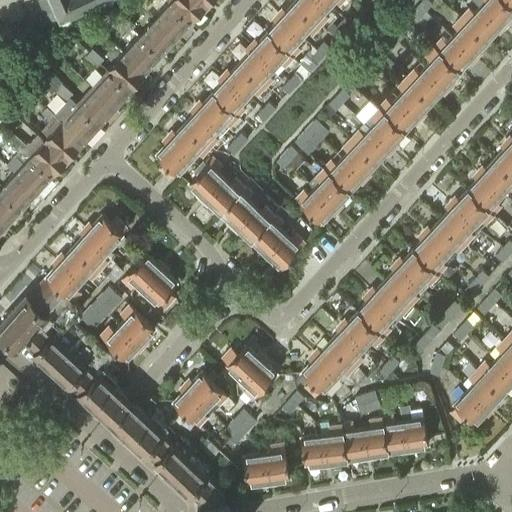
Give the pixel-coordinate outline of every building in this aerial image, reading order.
[(61,19),(70,14),(87,6),(94,9),(111,1),(111,0),(40,0),(48,15),(53,17),(59,15),(61,19)] [(155,0),(163,7),(154,17),(176,38),(192,21),(168,0),(155,0)] [(168,0),(192,21),(207,4),(202,0),(168,0)] [(295,0),(293,0),(281,15),(301,33),(307,27),(312,32),(320,23),(295,0)] [(326,0),(295,0),(320,23),(329,14),(323,9),(329,2),(326,0)] [(430,0),(421,0),(418,3),(426,10),(433,2),(430,0)] [(500,23),(511,10),(511,6),(505,0),(475,0),(480,5),(500,23)] [(418,3),(411,11),(418,18),(426,10),(418,3)] [(461,15),(487,38),(500,23),(480,5),(475,11),(469,6),(461,15)] [(351,8),(344,16),(351,23),(358,15),(351,8)] [(117,21),(123,26),(130,18),(124,13),(117,21)] [(406,19),(412,25),(418,18),(412,13),(406,19)] [(301,33),(281,15),(267,30),(293,53),(301,44),(296,39),(301,33)] [(473,53),(487,38),(461,15),(454,22),(451,19),(444,27),(447,30),(473,53)] [(344,31),(351,23),(344,16),(337,24),(344,31)] [(154,17),(139,34),(161,55),(176,38),(154,17)] [(135,23),(130,18),(123,26),(128,31),(135,23)] [(398,26),(391,34),(398,40),(405,32),(398,26)] [(285,62),(293,53),(267,30),(253,45),(274,63),(279,57),(285,62)] [(459,69),(473,53),(447,30),(434,44),(433,45),(459,69)] [(139,34),(123,51),(146,72),(161,55),(139,34)] [(391,48),(398,40),(391,34),(383,42),(391,48)] [(445,84),(459,69),(433,45),(434,44),(427,37),(419,45),(412,52),(420,60),(425,65),(445,84)] [(331,45),(330,45),(324,39),(316,47),(324,53),(331,45)] [(240,60),(265,84),(274,75),(268,70),(274,63),(253,45),(240,60)] [(324,53),(316,47),(310,54),(306,50),(298,58),(303,62),(310,69),(324,53)] [(85,55),(91,61),(98,53),(92,48),(85,55)] [(100,62),(108,68),(130,89),(146,72),(123,51),(115,61),(107,54),(104,58),(100,62)] [(104,58),(98,53),(91,61),(97,66),(100,62),(104,58)] [(378,63),(371,56),(363,64),(370,71),(378,63)] [(257,93),(265,84),(240,60),(226,76),(246,94),(252,88),(257,93)] [(445,84),(425,65),(420,60),(406,76),(431,99),(445,84)] [(289,77),(296,83),(310,69),(303,62),(289,77)] [(370,71),(363,64),(356,72),(363,79),(370,71)] [(31,90),(46,73),(38,65),(16,75),(31,90)] [(108,68),(93,85),(115,106),(130,89),(108,68)] [(67,87),(62,82),(63,81),(51,70),(48,75),(47,75),(58,85),(54,90),(61,95),(67,87)] [(246,94),(226,76),(212,91),(238,114),(246,105),(241,100),(246,94)] [(418,114),(431,99),(406,76),(392,91),(418,114)] [(289,91),(296,83),(289,77),(281,85),(289,91)] [(58,85),(50,78),(45,85),(53,92),(54,90),(58,85)] [(343,87),(350,93),(352,95),(358,88),(349,80),(343,87)] [(93,85),(78,101),(77,102),(100,123),(115,106),(93,85)] [(66,100),(71,95),(73,92),(67,87),(61,95),(66,100)] [(343,87),(336,95),(343,101),(350,93),(343,87)] [(238,114),(212,91),(198,106),(219,124),(224,118),(230,123),(238,114)] [(392,91),(378,106),(404,129),(418,114),(392,91)] [(84,140),(100,123),(77,102),(78,101),(71,95),(66,100),(55,113),(55,114),(62,120),(84,140)] [(335,109),(343,101),(336,95),(328,103),(335,109)] [(261,107),(269,114),(276,106),(269,99),(261,107)] [(323,110),(329,116),(335,109),(329,104),(323,110)] [(55,114),(55,113),(46,106),(42,111),(49,117),(48,119),(49,120),(42,128),(48,134),(46,137),(69,157),(84,140),(62,120),(55,114)] [(198,106),(185,121),(210,144),(219,135),(213,130),(219,124),(198,106)] [(390,144),(404,129),(378,106),(370,115),(365,121),(390,144)] [(254,115),(261,121),(262,122),(269,114),(261,107),(254,115)] [(315,130),(323,122),(316,116),(309,124),(315,130)] [(185,121),(171,137),(191,155),(197,148),(202,153),(210,144),(185,121)] [(376,160),(390,144),(365,121),(359,127),(351,137),(376,160)] [(315,130),(322,136),(329,128),(323,122),(315,130)] [(315,130),(309,124),(301,132),(308,138),(315,130)] [(241,144),(248,136),(241,130),(234,138),(241,144)] [(315,130),(308,138),(315,144),(322,136),(315,130)] [(308,138),(301,132),(294,140),(301,146),(308,138)] [(8,141),(14,146),(21,138),(15,133),(8,141)] [(27,143),(24,147),(31,154),(53,174),(69,157),(46,137),(45,138),(38,133),(30,141),(28,140),(26,143),(27,143)] [(180,167),(191,155),(171,137),(159,150),(166,156),(160,166),(169,174),(178,165),(180,167)] [(347,150),(344,154),(342,156),(362,175),(376,160),(351,137),(343,146),(347,150)] [(14,146),(15,148),(19,152),(24,147),(27,143),(26,143),(21,138),(14,146)] [(234,152),(241,144),(234,138),(227,146),(234,152)] [(308,138),(301,146),(307,153),(315,144),(308,138)] [(511,143),(509,141),(495,156),(511,171),(511,143)] [(291,144),(284,152),(290,158),(298,150),(291,144)] [(298,150),(290,158),(297,164),(304,156),(298,150)] [(349,190),(362,175),(342,156),(344,154),(338,150),(323,167),(349,190)] [(276,160),(283,166),(290,158),(284,152),(276,160)] [(31,154),(16,170),(38,190),(53,174),(31,154)] [(189,181),(205,195),(224,174),(217,169),(222,163),(213,155),(207,161),(204,158),(194,169),(197,172),(189,181)] [(481,171),(502,190),(507,195),(511,189),(511,171),(495,156),(481,171)] [(290,158),(283,166),(290,172),(297,164),(290,158)] [(335,205),(349,190),(323,167),(315,175),(320,180),(314,187),(335,205)] [(232,171),(229,168),(224,174),(227,177),(232,171)] [(23,207),(38,190),(16,170),(1,187),(23,207)] [(468,186),(493,210),(507,195),(502,190),(481,171),(468,186)] [(205,195),(220,209),(244,183),(235,175),(230,180),(227,177),(224,174),(205,195)] [(236,222),(254,202),(248,197),(253,191),(244,183),(220,209),(236,222)] [(454,202),(474,220),(480,225),(493,210),(468,186),(454,202)] [(1,187),(0,187),(0,216),(8,224),(23,207),(1,187)] [(295,197),(321,221),(335,205),(314,187),(309,192),(304,188),(295,197)] [(236,222),(251,236),(274,210),(265,202),(260,208),(254,202),(236,222)] [(454,202),(440,217),(466,240),(480,225),(474,220),(454,202)] [(251,236),(266,250),(285,229),(278,224),(283,218),(274,210),(251,236)] [(102,211),(87,227),(109,247),(123,231),(121,229),(127,223),(116,214),(111,220),(102,211)] [(0,232),(8,224),(0,216),(0,232)] [(466,240),(440,217),(426,232),(452,255),(466,240)] [(87,227),(74,243),(100,267),(108,257),(104,253),(109,247),(87,227)] [(285,229),(266,250),(282,264),(306,238),(296,229),(291,235),(285,229)] [(426,232),(413,247),(438,270),(452,255),(426,232)] [(510,252),(511,248),(511,239),(509,237),(502,245),(510,252)] [(74,243),(60,258),(82,278),(87,271),(92,276),(100,267),(74,243)] [(495,253),(501,259),(502,260),(510,252),(502,245),(495,253)] [(438,270),(413,247),(399,262),(424,286),(438,270)] [(142,287),(162,265),(146,251),(122,277),(132,286),(136,282),(142,287)] [(82,278),(60,258),(45,274),(46,274),(73,297),(73,296),(81,288),(76,284),(82,278)] [(399,262),(385,277),(411,301),(424,286),(399,262)] [(469,270),(475,276),(482,282),(489,274),(476,262),(469,270)] [(162,265),(142,287),(158,301),(159,300),(165,305),(175,295),(169,289),(178,280),(162,265)] [(25,293),(0,321),(0,326),(19,344),(23,340),(23,339),(41,320),(45,324),(51,317),(63,328),(73,317),(83,305),(80,303),(73,296),(73,297),(46,274),(46,275),(41,270),(23,291),(25,293)] [(482,282),(475,276),(468,284),(475,290),(482,282)] [(385,277),(371,293),(397,316),(402,310),(411,301),(385,277)] [(108,298),(116,290),(109,284),(101,291),(108,298)] [(502,293),(495,286),(487,295),(494,301),(502,293)] [(108,298),(115,304),(122,296),(116,290),(108,298)] [(94,299),(101,306),(108,298),(101,291),(94,299)] [(383,331),(391,322),(397,316),(371,293),(357,308),(383,331)] [(494,301),(487,295),(477,306),(484,313),(494,301)] [(101,306),(108,312),(115,304),(108,298),(101,306)] [(461,305),(461,304),(454,298),(447,306),(454,312),(461,305)] [(94,313),(101,306),(94,299),(87,307),(94,313)] [(125,316),(120,322),(141,342),(156,326),(130,302),(121,312),(125,316)] [(108,312),(101,306),(94,313),(101,320),(108,312)] [(447,321),(454,312),(447,306),(440,314),(447,321)] [(87,307),(80,315),(87,321),(94,313),(87,307)] [(357,308),(344,323),(364,342),(370,336),(375,340),(383,331),(357,308)] [(101,320),(94,313),(87,321),(93,327),(101,320)] [(467,316),(460,325),(467,331),(474,323),(467,316)] [(128,366),(73,317),(63,328),(51,317),(45,324),(41,320),(23,339),(23,340),(112,419),(201,501),(198,501),(200,511),(230,511),(229,501),(228,496),(226,496),(224,486),(205,469),(162,430),(168,423),(154,410),(150,414),(131,397),(114,382),(128,366)] [(126,357),(141,342),(120,322),(115,328),(110,324),(101,334),(126,357)] [(359,348),(364,342),(344,323),(330,338),(356,361),(364,352),(359,348)] [(460,325),(453,333),(460,339),(467,331),(460,325)] [(419,337),(427,343),(434,335),(427,328),(419,337)] [(447,338),(463,353),(471,345),(466,340),(471,335),(467,331),(460,339),(453,333),(447,338)] [(419,352),(427,343),(419,337),(412,345),(419,352)] [(511,371),(511,344),(504,337),(497,346),(490,352),(511,371)] [(330,338),(316,353),(337,372),(342,377),(356,361),(330,338)] [(242,376),(261,356),(245,341),(237,350),(232,345),(222,355),(228,361),(226,362),(242,376)] [(436,350),(433,361),(442,364),(445,353),(436,350)] [(503,391),(511,381),(511,371),(490,352),(485,358),(477,367),(503,391)] [(337,372),(316,353),(302,369),(310,377),(305,383),(315,392),(321,386),(322,388),(337,372)] [(386,361),(393,367),(400,359),(393,353),(386,361)] [(277,370),(261,356),(242,376),(248,382),(244,387),(253,396),(277,370)] [(393,367),(386,361),(379,369),(386,375),(393,367)] [(439,374),(442,364),(433,361),(430,371),(439,374)] [(490,407),(503,391),(477,367),(463,383),(490,407)] [(202,368),(188,384),(208,402),(214,396),(219,402),(228,392),(202,368)] [(410,382),(399,384),(401,393),(411,392),(410,382)] [(490,407),(463,383),(449,398),(455,404),(450,410),(460,420),(466,414),(475,423),(490,407)] [(203,409),(208,402),(188,384),(173,400),(199,423),(208,414),(203,409)] [(389,385),(389,386),(390,395),(401,393),(399,384),(389,385)] [(365,391),(368,400),(378,396),(375,387),(365,391)] [(289,396),(296,403),(304,395),(297,388),(289,396)] [(368,400),(365,391),(355,395),(358,403),(368,400)] [(296,403),(289,396),(283,404),(289,411),(296,403)] [(378,396),(368,400),(371,408),(381,404),(378,396)] [(368,400),(358,403),(361,412),(371,408),(368,400)] [(400,404),(402,418),(403,418),(408,446),(429,443),(423,413),(422,406),(411,408),(410,402),(400,404)] [(239,424),(250,412),(244,406),(233,418),(239,424)] [(250,412),(239,424),(246,430),(257,418),(250,412)] [(403,418),(402,418),(395,419),(394,412),(381,415),(387,450),(408,446),(403,418)] [(387,450),(381,415),(361,418),(367,453),(387,450)] [(222,430),(229,436),(239,424),(233,418),(222,430)] [(367,453),(361,418),(341,422),(347,457),(367,453)] [(322,432),(327,460),(347,457),(341,422),(329,424),(330,431),(322,432)] [(239,424),(229,436),(235,442),(246,430),(239,424)] [(306,464),(327,460),(322,432),(301,436),(306,464)] [(264,451),(269,479),(290,475),(284,440),(271,442),(272,449),(264,451)] [(248,482),(269,479),(264,451),(243,454),(248,482)]
